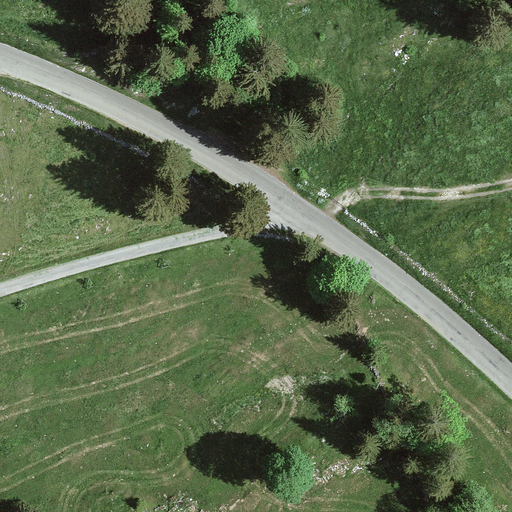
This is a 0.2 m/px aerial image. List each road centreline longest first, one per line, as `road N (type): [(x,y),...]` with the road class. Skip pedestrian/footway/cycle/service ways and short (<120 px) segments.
road 1 (tertiary): [(511,379),(316,214),(259,177),(0,55)]
road 2 (track): [(316,214),(359,193),(511,185)]
